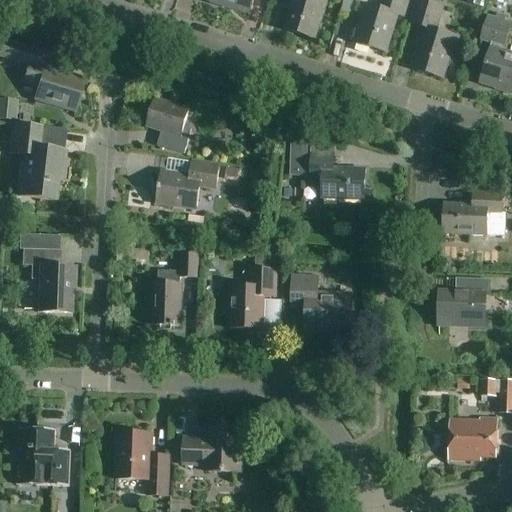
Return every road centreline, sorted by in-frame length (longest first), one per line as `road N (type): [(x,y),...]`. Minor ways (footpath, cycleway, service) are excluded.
road 1 (residential): [(430,107),(81,0)]
road 2 (residential): [(365,511),(363,486),(335,432),(295,399),(254,387),(95,382)]
road 3 (residential): [(95,382),(104,125)]
road 4 (residential): [(386,256),(420,258),(430,107)]
road 5 (residential): [(392,511),(511,488)]
